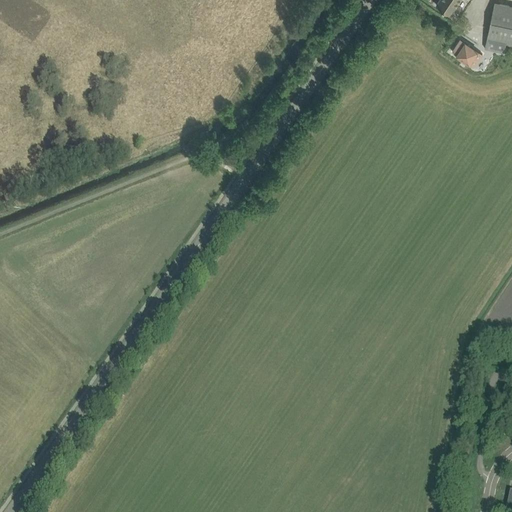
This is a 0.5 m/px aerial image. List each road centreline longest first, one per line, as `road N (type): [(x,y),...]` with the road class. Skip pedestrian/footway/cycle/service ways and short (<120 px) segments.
road 1 (tertiary): [(245,179),(11,511)]
road 2 (tertiary): [(245,179),(371,0)]
